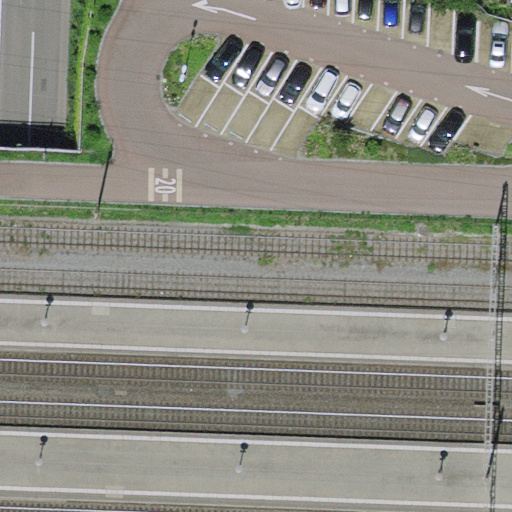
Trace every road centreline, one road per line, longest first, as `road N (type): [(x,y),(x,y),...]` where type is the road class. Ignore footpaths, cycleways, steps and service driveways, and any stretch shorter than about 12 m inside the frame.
road 1 (tertiary): [(35,0),(16,511)]
road 2 (residential): [(42,175),(511,192)]
